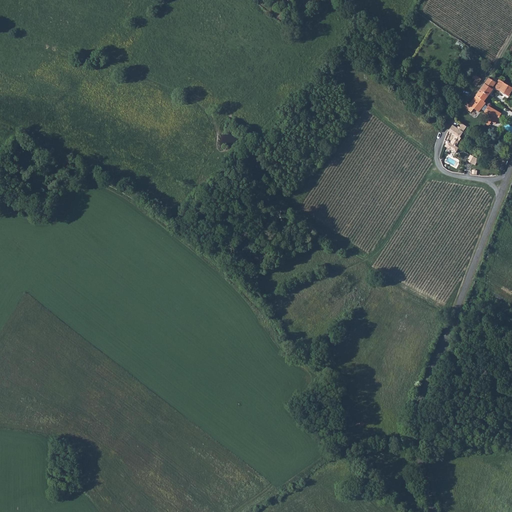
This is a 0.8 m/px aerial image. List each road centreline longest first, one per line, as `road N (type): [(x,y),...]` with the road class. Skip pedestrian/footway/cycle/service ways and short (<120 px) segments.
road 1 (unclassified): [(505,182),(424,406),(419,439),(435,511)]
road 2 (unclassified): [(505,182),(445,172),(435,151),(450,117),(511,34)]
